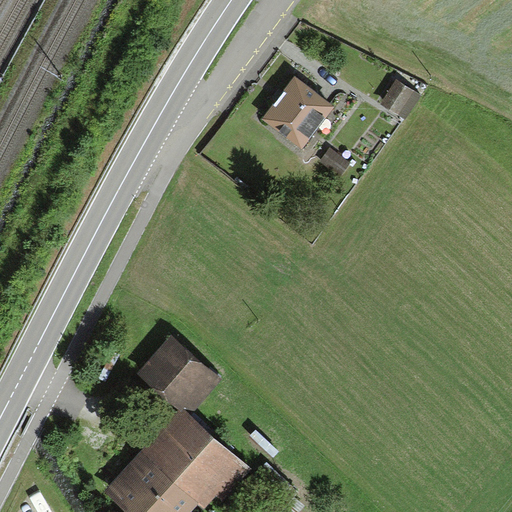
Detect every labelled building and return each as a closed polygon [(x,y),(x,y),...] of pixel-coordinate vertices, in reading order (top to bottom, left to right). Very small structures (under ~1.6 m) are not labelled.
[(394,86),(382,103),(399,114),(411,98),(394,86)] [(291,88),(264,121),(296,148),(323,115),(291,88)] [(346,168),(328,153),(321,163),(339,177),(346,168)] [(210,375),(169,337),(142,367),(182,405),(210,375)] [(178,409),(106,486),(134,511),(179,511),(231,458),(178,409)]
